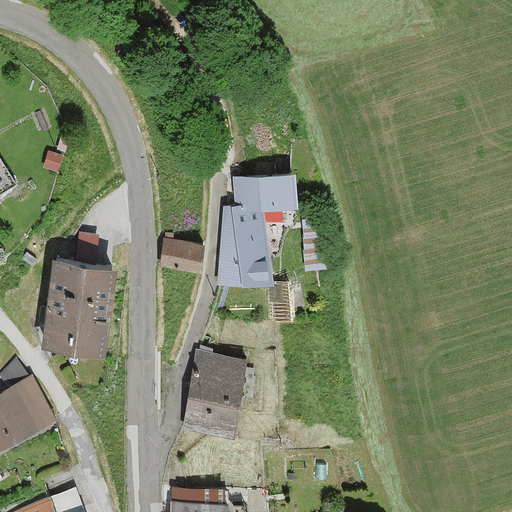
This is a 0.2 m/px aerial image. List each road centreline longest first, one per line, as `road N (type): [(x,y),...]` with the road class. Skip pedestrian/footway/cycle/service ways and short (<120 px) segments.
road 1 (residential): [(144,511),(135,174),(123,120),(106,84),(59,39),(0,10)]
road 2 (track): [(161,0),(206,51),(221,168)]
